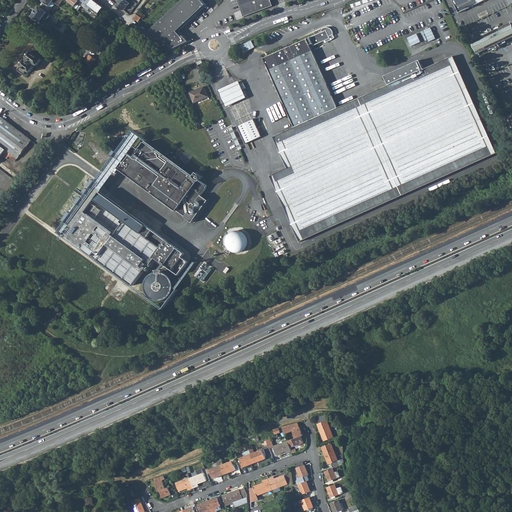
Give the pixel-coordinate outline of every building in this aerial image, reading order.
[(43,0),(43,2),(44,3),(42,5),(46,9),(50,11),(56,3),(59,6),(63,0),(43,0)] [(78,11),(93,22),(103,7),(93,0),(86,0),(81,8),(78,11)] [(126,0),(117,0),(119,1),(119,3),(117,5),(124,11),(129,4),(126,1),(126,0)] [(201,0),(182,0),(150,31),(174,49),(189,42),(179,31),(207,6),(201,0)] [(250,15),(273,6),(271,0),(237,0),(242,11),(248,9),(250,15)] [(483,0),(452,0),(459,12),(478,3),(483,0)] [(32,17),(33,18),(32,20),(33,21),(35,19),(40,23),(40,22),(43,24),(49,16),(47,14),(47,13),(39,7),(32,17)] [(244,17),(250,15),(248,9),(242,11),(244,17)] [(146,15),(139,11),(134,18),(138,22),(141,18),(143,19),(146,15)] [(471,40),(472,41),(511,22),(511,21),(471,40)] [(511,34),(511,24),(511,22),(472,41),(477,52),(497,42),(511,34)] [(430,45),(437,43),(432,27),(425,29),(430,45)] [(274,176),(303,242),(445,175),(499,150),(454,54),(425,67),(421,58),(386,74),(390,83),(339,106),(311,46),(330,38),(327,29),(289,46),(288,44),(283,47),(284,49),(264,58),(297,125),(275,135),(290,168),(274,176)] [(112,37),(105,31),(101,36),(104,38),(103,40),(108,43),(112,37)] [(420,33),(408,36),(410,43),(422,39),(420,33)] [(511,36),(511,34),(497,42),(477,52),(477,53),(511,36)] [(21,65),(21,66),(18,70),(24,75),(27,70),(30,72),(35,67),(34,66),(36,64),(38,65),(42,60),(31,51),(21,65)] [(92,65),(95,60),(96,59),(91,55),(87,61),(92,65)] [(240,80),(219,89),(227,107),(248,97),(240,80)] [(208,96),(204,86),(189,92),(193,102),(208,96)] [(31,140),(1,117),(0,118),(0,155),(5,149),(17,158),(31,140)] [(262,136),(254,118),(239,125),(246,143),(262,136)] [(209,202),(201,196),(209,187),(202,181),(205,177),(200,172),(196,176),(150,139),(143,148),(138,144),(121,165),(184,217),(191,223),(209,202)] [(186,257),(106,191),(108,190),(103,186),(106,183),(100,178),(95,184),(101,189),(99,191),(93,186),(90,190),(96,195),(92,199),(86,194),(67,218),(76,225),(72,230),(69,227),(66,231),(133,286),(155,259),(179,279),(190,266),(184,261),(186,257)] [(228,231),(228,251),(247,251),(248,231),(228,231)] [(334,438),(326,416),(318,418),(320,423),(318,424),(324,442),(334,438)] [(299,427),(298,423),(288,426),(289,428),(289,430),(292,429),(296,438),(293,439),(295,446),(304,443),(301,436),(303,435),(299,427)] [(288,452),(291,451),(288,442),(274,447),(276,454),(285,451),(288,450),(288,452)] [(331,464),(333,468),(344,464),(343,459),(338,461),(332,444),(322,447),(328,465),(331,464)] [(252,446),(248,447),(251,454),(254,463),(266,459),(264,454),(265,453),(264,450),(254,453),(252,446)] [(224,465),(219,453),(217,455),(218,458),(224,474),(235,470),(234,465),(236,464),(234,460),(224,465)] [(243,467),(254,463),(251,454),(240,458),(243,467)] [(213,479),(224,474),(218,458),(215,459),(218,467),(208,470),(209,474),(211,473),(213,479)] [(304,465),(303,462),(296,465),(301,478),(308,476),(309,475),(305,465),(304,465)] [(199,475),(190,478),(193,488),(196,487),(195,485),(198,484),(207,481),(202,468),(197,470),(199,475)] [(334,473),(333,468),(325,471),(329,481),(333,480),(340,477),(338,471),(334,473)] [(271,478),(268,479),(272,490),(288,484),(288,483),(291,482),(290,475),(285,476),(285,475),(275,479),(273,480),(271,478)] [(165,488),(160,476),(153,478),(155,482),(154,483),(158,492),(159,491),(162,498),(171,494),(168,487),(165,488)] [(309,480),(308,476),(301,478),(298,479),(297,482),(298,484),(306,481),(309,480)] [(191,489),(193,488),(190,478),(186,479),(181,481),(176,483),(179,491),(187,488),(190,487),(191,489)] [(254,488),(250,489),(251,502),(259,499),(257,495),(272,490),(268,479),(265,480),(266,482),(264,483),(254,487),(254,488)] [(310,492),(306,481),(298,484),(302,494),(310,492)] [(337,489),(335,485),(327,488),(331,498),(335,496),(343,493),(341,487),(337,489)] [(240,489),(223,496),(226,505),(233,503),(235,507),(248,502),(247,498),(247,494),(244,488),(240,490),(240,489)] [(313,507),(310,497),(301,500),(299,501),(300,504),(303,503),(306,510),(313,507)] [(144,511),(140,498),(132,501),(135,511),(144,511)] [(218,498),(208,501),(211,509),(211,511),(214,511),(216,511),(215,508),(220,506),(221,506),(218,498)] [(343,510),(339,500),(331,503),(334,511),(342,511),(343,510)] [(206,511),(211,511),(211,509),(208,501),(198,505),(200,511),(203,511),(206,511)]
